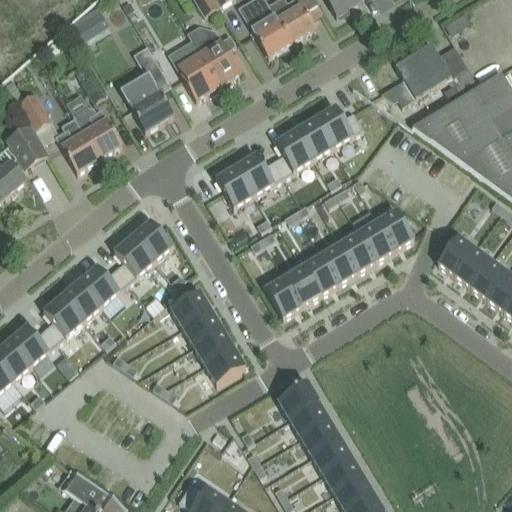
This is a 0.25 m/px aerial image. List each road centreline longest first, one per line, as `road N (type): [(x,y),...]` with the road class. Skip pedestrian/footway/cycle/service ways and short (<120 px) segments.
road 1 (unknown): [(210,254),(348,180),(378,173),(401,195),(421,245),(404,305)]
road 2 (residential): [(165,170),(450,0)]
road 3 (residential): [(511,372),(415,299),(281,370)]
road 4 (residential): [(281,370),(165,170)]
road 5 (residential): [(0,302),(165,170)]
